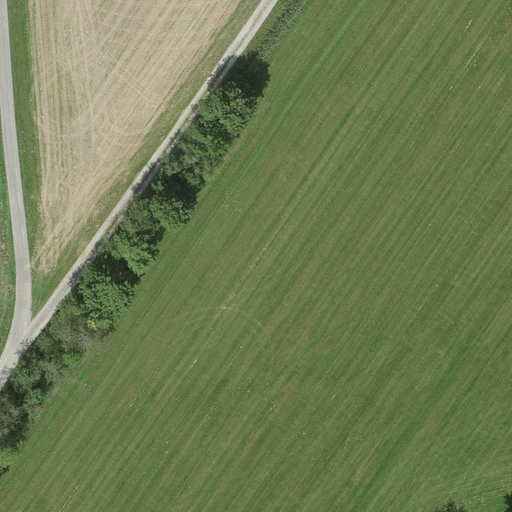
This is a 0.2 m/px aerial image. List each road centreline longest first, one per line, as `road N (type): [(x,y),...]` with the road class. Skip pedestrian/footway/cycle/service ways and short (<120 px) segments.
road 1 (track): [(16,352),(271,0)]
road 2 (track): [(0,0),(26,294),(16,352)]
